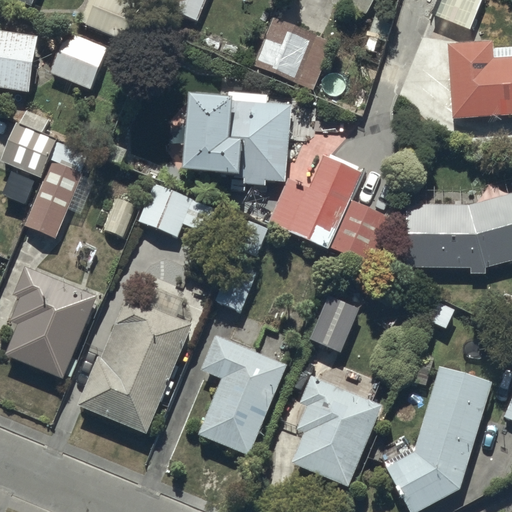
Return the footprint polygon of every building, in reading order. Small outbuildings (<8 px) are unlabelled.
[(93,9),(87,22),(129,40),(144,5),(131,0),(90,0),(87,7),(93,9)] [(197,20),(205,0),(172,0),(169,8),(197,20)] [(332,0),(332,1),(366,12),(369,0),(332,0)] [(274,18),(254,65),(314,90),(334,42),(274,18)] [(40,35),(0,29),(0,86),(31,91),(40,35)] [(67,32),(51,72),(92,89),(109,49),(67,32)] [(448,42),(452,117),(511,113),(511,46),(494,47),(494,40),(448,42)] [(229,93),(190,90),(184,167),(236,172),(236,176),(245,177),(244,182),(266,185),(267,179),(284,180),(291,105),(267,102),(268,95),(230,91),(229,93)] [(3,158),(47,176),(26,224),(58,238),(70,209),(82,214),(96,181),(84,176),(93,155),(58,140),(59,138),(19,121),(3,158)] [(290,178),(268,220),(329,249),(330,246),(369,265),(392,217),(351,198),(364,170),(325,152),(308,187),(290,178)] [(143,225),(179,239),(184,226),(207,235),(217,210),(156,185),(142,220),(145,221),(143,225)] [(406,203),(406,266),(471,266),(471,272),(486,272),(486,266),(511,258),(511,191),(471,203),(406,203)] [(116,197),(106,230),(127,237),(138,204),(116,197)] [(269,228),(249,220),(239,247),(259,255),(269,228)] [(242,311),(256,272),(231,262),(216,301),(242,311)] [(97,295),(27,266),(15,294),(23,297),(13,321),(20,324),(7,355),(64,378),(65,374),(71,376),(78,360),(72,358),(87,323),(88,323),(95,306),(93,305),(97,295)] [(98,355),(78,403),(148,432),(193,323),(177,316),(185,298),(150,284),(143,301),(126,295),(101,357),(98,355)] [(511,295),(504,292),(496,313),(511,319),(511,295)] [(302,355),(321,363),(329,344),(334,346),(351,304),(330,295),(313,336),(310,335),(302,355)] [(287,363),(215,335),(202,370),(222,378),(200,433),(252,453),(287,363)] [(493,380),(440,365),(416,446),(385,462),(411,511),(417,511),(462,488),(493,380)] [(348,485),(380,403),(314,375),(302,403),(306,405),(297,428),(305,431),(293,464),(348,485)]
